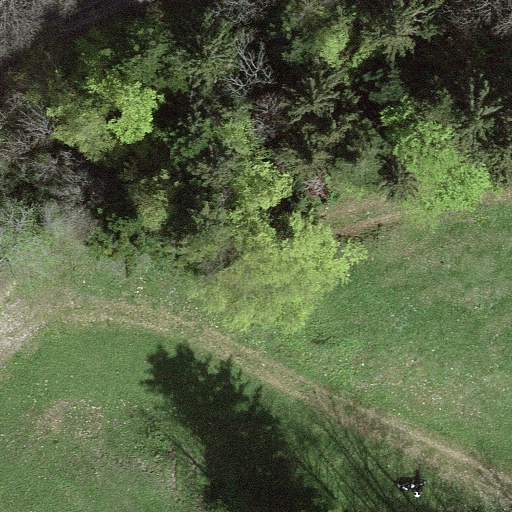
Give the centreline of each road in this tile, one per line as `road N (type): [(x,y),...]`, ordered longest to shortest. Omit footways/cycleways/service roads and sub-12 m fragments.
road 1 (track): [(511,177),(271,240),(46,255),(26,278),(21,324)]
road 2 (track): [(21,324),(86,307),(157,314),(511,487)]
